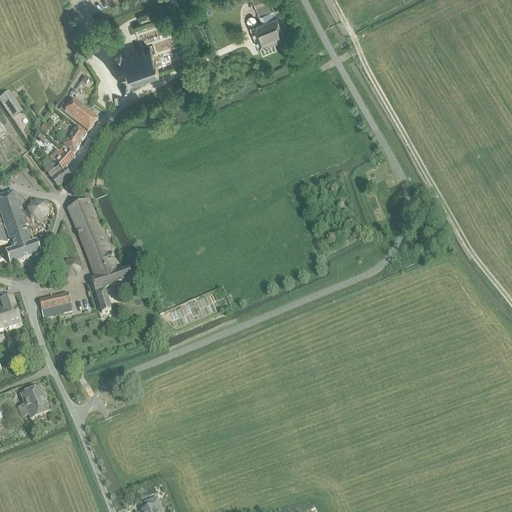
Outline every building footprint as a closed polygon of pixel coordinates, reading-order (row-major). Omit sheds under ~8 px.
[(274,10),(270,2),(269,0),(252,0),(259,16),(262,22),(250,27),(259,48),(285,38),(276,16),(273,10),(274,10)] [(140,23),(150,20),(148,14),(138,18),(140,23)] [(146,79),(145,77),(150,75),(151,77),(152,77),(152,75),(157,73),(157,75),(159,75),(158,73),(151,50),(151,49),(149,49),(150,51),(145,53),(144,51),(143,51),(143,53),(138,55),(138,53),(136,53),(137,55),(132,57),(131,55),(130,55),(130,58),(125,59),(125,57),(123,58),(121,53),(121,52),(120,52),(120,53),(116,54),(115,54),(116,55),(116,59),(116,60),(115,60),(116,62),(114,63),(114,65),(116,64),(122,83),(120,84),(121,85),(123,84),(123,86),(125,86),(124,84),(131,81),(132,83),(133,83),(132,81),(138,79),(138,81),(140,81),(139,79),(144,77),(145,79),(146,79)] [(14,100),(9,93),(0,99),(0,102),(3,107),(14,100)] [(18,107),(14,100),(3,107),(7,114),(18,107)] [(88,133),(98,120),(74,102),(68,109),(63,105),(59,111),(64,115),(88,133)] [(45,123),(40,132),(46,135),(50,127),(45,123)] [(74,156),(86,136),(76,128),(67,141),(66,140),(62,145),(63,146),(74,156)] [(54,164),(58,168),(62,172),(63,171),(65,173),(66,171),(65,170),(75,159),(67,151),(66,152),(63,149),(59,154),(57,152),(49,160),(54,164)] [(71,177),(66,171),(65,173),(63,171),(62,172),(58,168),(55,171),(51,166),(46,159),(42,163),(44,166),(42,167),(44,171),(52,180),(51,181),(57,188),(71,177)] [(32,258),(41,255),(36,242),(31,244),(23,220),(21,215),(14,193),(0,198),(0,212),(13,250),(6,253),(11,266),(20,263),(32,259),(32,258)] [(31,220),(41,221),(49,214),(44,205),(35,202),(29,211),(29,212),(21,215),(23,220),(30,217),(31,220)] [(88,202),(68,210),(96,279),(91,281),(95,292),(96,296),(102,314),(111,311),(105,293),(104,289),(134,280),(130,269),(123,272),(121,268),(115,270),(106,242),(101,229),(100,230),(88,202)] [(40,302),(42,311),(44,320),(72,313),(68,295),(40,302)] [(3,310),(0,310),(0,331),(21,325),(12,298),(1,302),(3,310)] [(31,421),(48,414),(44,403),(46,402),(40,389),(21,397),(25,406),(19,409),(23,419),(29,417),(31,421)] [(153,487),(144,490),(148,499),(157,495),(153,487)] [(162,511),(157,500),(141,506),(143,511),(141,511),(162,511)]
